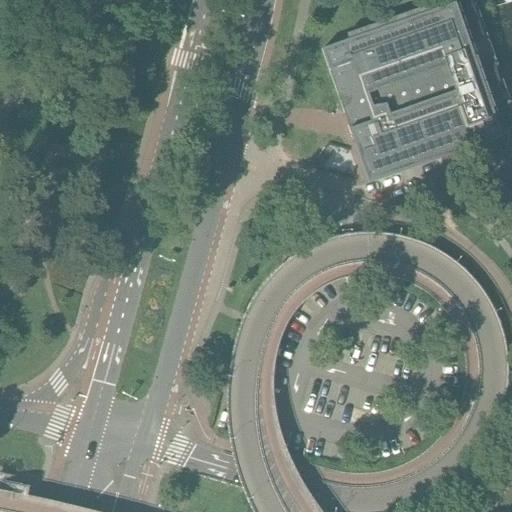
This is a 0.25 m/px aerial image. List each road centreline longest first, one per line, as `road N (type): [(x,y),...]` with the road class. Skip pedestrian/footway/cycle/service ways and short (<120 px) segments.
road 1 (primary): [(269,511),(241,417),(245,366),(269,302),(303,270),(350,250),(421,259),(473,302),(494,364),(480,430),(434,481),(391,499),(349,502),(137,450)]
road 2 (secondary): [(137,450),(174,342),(264,0)]
road 3 (secondary): [(207,0),(120,324)]
road 4 (secondary): [(120,324),(12,417)]
